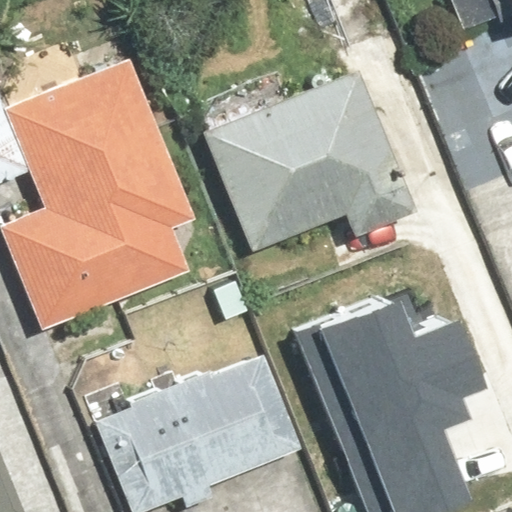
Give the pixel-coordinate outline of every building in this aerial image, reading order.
[(379,0),(298,0),(324,58),(392,29),(379,0)] [(511,0),(454,0),(464,24),(485,15),(511,79),(511,0)] [(0,178),(30,166),(44,200),(0,218),(0,219),(43,323),(188,263),(170,218),(195,208),(129,49),(11,98),(2,75),(0,76),(0,178)] [(412,200),(356,62),(202,125),(249,240),(341,203),(350,225),(412,200)] [(377,302),(291,338),(363,511),(394,511),(455,487),(424,413),(455,400),(445,376),(471,365),(448,309),(390,332),(377,302)] [(215,488),(209,476),(299,438),(260,344),(95,413),(134,507),(184,486),(189,499),(215,488)] [(0,511),(12,511),(21,508),(0,459),(0,511)]
